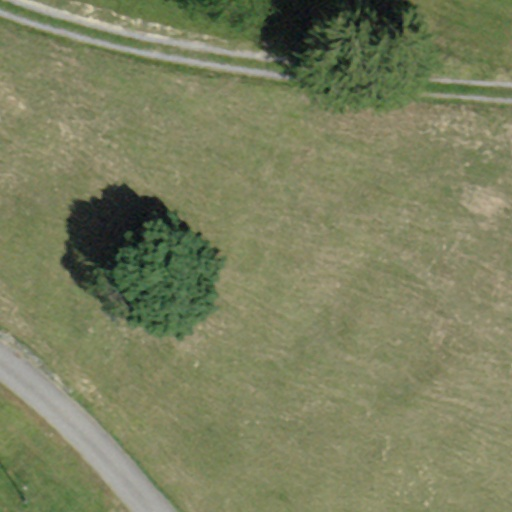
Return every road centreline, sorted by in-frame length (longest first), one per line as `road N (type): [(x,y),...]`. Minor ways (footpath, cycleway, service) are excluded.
road 1 (track): [(2,0),(227,60),(511,92)]
road 2 (unclassified): [(0,366),(65,420),(145,511)]
